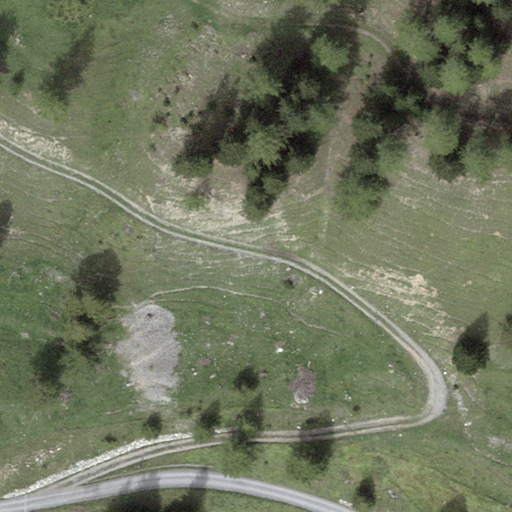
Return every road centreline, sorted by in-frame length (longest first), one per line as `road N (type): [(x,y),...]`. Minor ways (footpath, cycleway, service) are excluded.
road 1 (track): [(51,498),(68,480),(153,450),(411,421),(432,410),(439,389),(409,343),(322,270),(176,232),(0,137)]
road 2 (track): [(0,508),(166,478),(267,486),(337,511)]
road 3 (track): [(221,0),(371,26),(423,116),(511,121)]
